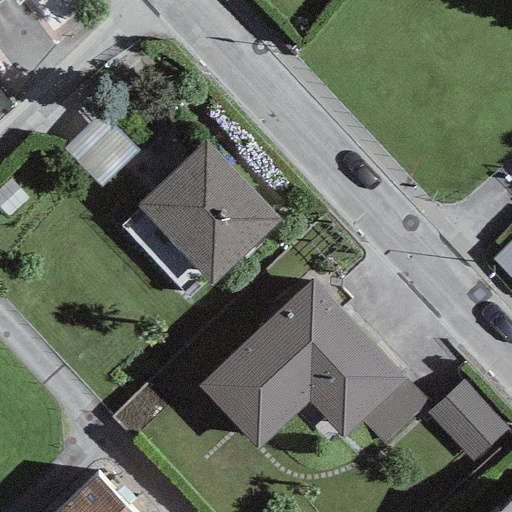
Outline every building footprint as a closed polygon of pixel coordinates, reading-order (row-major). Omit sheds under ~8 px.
[(204,133),(139,194),(215,274),(279,214),(204,133)] [(511,254),(499,269),(511,280),(511,254)] [(438,395),(307,265),(195,378),(267,449),(320,396),(356,431),(366,420),(390,443),(438,395)] [(511,431),(469,387),(439,416),(485,463),(511,436),(511,431)] [(136,511),(91,467),(46,511),(136,511)] [(511,511),(511,486),(483,511),(511,511)]
